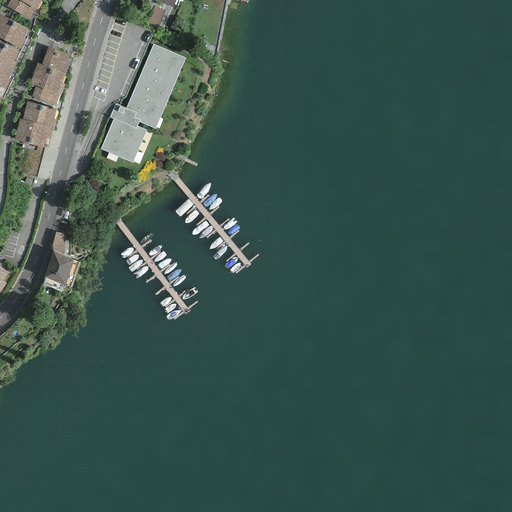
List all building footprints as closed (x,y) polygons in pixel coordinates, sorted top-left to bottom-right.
[(49,0),(5,0),(2,5),(34,25),(49,0)] [(164,11),(154,7),(147,25),(156,29),(164,11)] [(33,36),(3,23),(0,31),(0,91),(9,95),(33,36)] [(183,59),(153,47),(127,110),(116,105),(110,119),(114,121),(102,149),(131,161),(143,132),(134,128),(137,120),(155,128),(183,59)] [(68,57),(49,49),(42,67),(38,66),(31,83),(36,85),(32,98),(55,106),(59,95),(60,96),(64,86),(61,85),(68,67),(65,66),(68,57)] [(55,111),(27,103),(22,121),(20,121),(15,141),(42,148),(45,138),(48,139),(51,130),(53,130),(55,122),(52,121),(55,111)] [(23,169),(36,173),(42,157),(28,153),(23,169)] [(53,246),(53,254),(44,278),(63,285),(72,261),(63,258),(64,235),(57,233),(53,246)]
